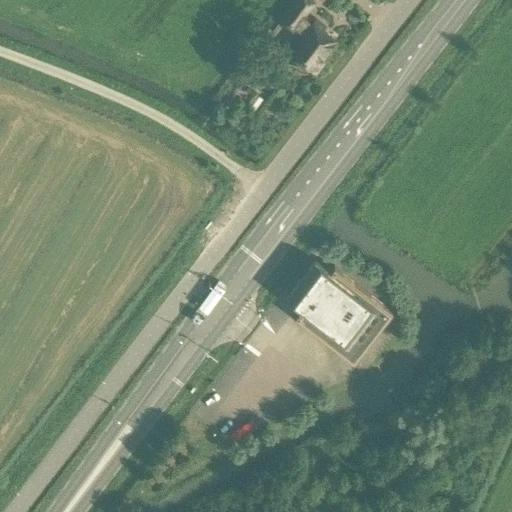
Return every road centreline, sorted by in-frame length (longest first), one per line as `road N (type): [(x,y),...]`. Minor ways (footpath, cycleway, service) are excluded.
road 1 (unclassified): [(14,511),(408,0)]
road 2 (primary): [(63,511),(454,0)]
